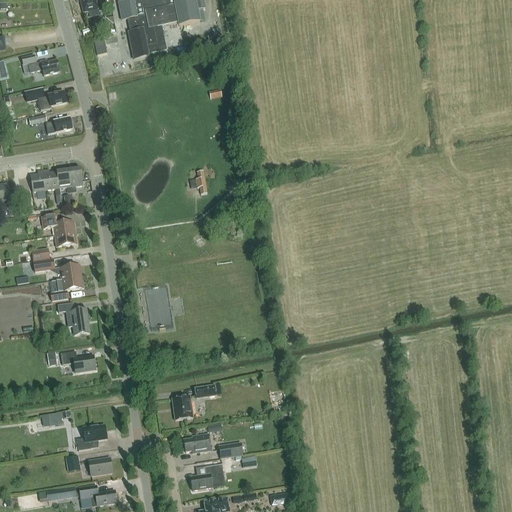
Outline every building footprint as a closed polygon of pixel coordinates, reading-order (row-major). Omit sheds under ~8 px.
[(99,12),(97,6),(101,5),(99,0),(81,0),(85,15),(99,12)] [(123,0),(124,3),(118,4),(122,21),(127,20),(130,33),(128,33),(134,60),(148,57),(148,55),(167,52),(164,38),(162,27),(178,24),(178,27),(200,23),(197,11),(205,9),(203,0),(123,0)] [(41,67),(37,68),(35,59),(22,62),(26,76),(42,72),(44,78),(59,74),(57,63),(48,65),(48,62),(40,64),(41,67)] [(211,100),(222,98),(220,90),(209,93),(211,100)] [(67,105),(64,93),(48,97),(48,98),(41,99),(42,105),(50,103),(51,108),(67,105)] [(47,123),(45,116),(29,120),(30,127),(47,123)] [(48,136),(57,134),(73,131),(70,119),(54,123),(54,124),(46,126),(48,136)] [(69,172),(72,195),(76,194),(75,188),(83,187),(81,170),(69,172)] [(61,205),(60,196),(59,190),(56,174),(49,175),(49,171),(43,172),(46,192),(55,191),(57,205),(61,205)] [(46,192),(43,172),(37,173),(38,176),(30,177),(33,200),(38,200),(37,193),(46,192)] [(59,190),(67,189),(68,195),(72,195),(69,172),(56,174),(59,190)] [(198,180),(195,181),(197,190),(199,190),(200,197),(207,196),(203,172),(197,174),(198,180)] [(0,203),(5,203),(6,209),(10,209),(7,186),(0,186),(0,203)] [(73,211),(71,196),(65,197),(66,211),(73,211)] [(30,203),(23,204),(24,215),(32,214),(30,203)] [(53,230),(55,238),(75,235),(73,223),(60,225),(58,216),(41,219),(43,231),(53,230)] [(55,238),(56,249),(77,246),(75,235),(55,238)] [(50,261),(48,250),(32,253),(33,263),(50,261)] [(53,261),(33,264),(35,274),(55,272),(53,261)] [(59,270),(57,270),(58,277),(60,277),(61,281),(82,278),(80,267),(59,270)] [(30,277),(19,279),(20,285),(32,283),(30,277)] [(61,281),(49,283),(50,295),(52,303),(68,300),(67,293),(83,290),(82,278),(61,281)] [(153,330),(174,327),(169,286),(147,289),(153,330)] [(72,312),(71,305),(57,307),(58,315),(66,314),(68,329),(73,328),(74,337),(90,335),(86,310),(72,312)] [(74,365),(75,374),(95,371),(93,358),(77,360),(76,353),(60,355),(62,367),(74,365)] [(56,361),(55,354),(47,355),(48,362),(56,361)] [(195,390),(196,401),(217,398),(216,396),(221,396),(220,385),(215,386),(215,387),(195,390)] [(286,405),(285,394),(275,396),(277,406),(286,405)] [(172,401),(175,422),(192,420),(189,398),(172,401)] [(72,419),(71,413),(55,415),(57,428),(63,427),(62,420),(72,419)] [(83,428),(84,440),(76,441),(78,452),(91,450),(90,443),(107,441),(105,427),(91,429),(91,427),(83,428)] [(192,455),(211,452),(208,436),(196,438),(196,440),(183,442),(185,454),(191,453),(192,455)] [(243,457),(241,444),(218,448),(220,461),(235,459),(241,458),(243,457)] [(81,471),(78,457),(65,459),(68,473),(81,471)] [(257,468),(255,457),(242,459),(243,470),(257,468)] [(112,475),(110,460),(89,463),(91,478),(112,475)] [(192,493),(212,489),(210,481),(223,479),(221,466),(205,469),(206,476),(190,479),(192,493)] [(78,490),(80,502),(90,500),(92,509),(117,505),(115,492),(97,495),(96,487),(78,490)] [(75,489),(47,493),(48,504),(76,500),(75,489)] [(290,494),(275,496),(277,507),(291,505),(290,494)] [(228,511),(226,499),(202,503),(204,511),(201,511),(228,511)]
